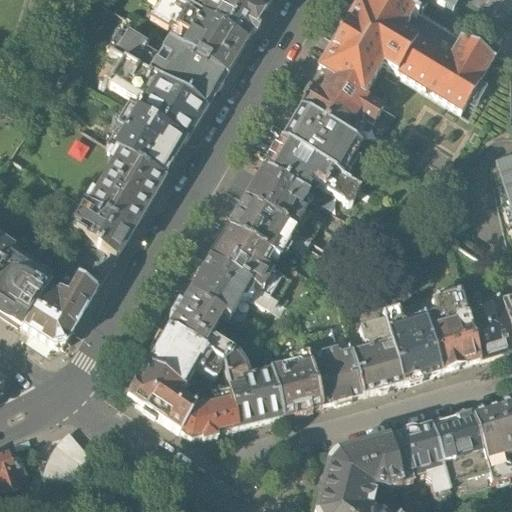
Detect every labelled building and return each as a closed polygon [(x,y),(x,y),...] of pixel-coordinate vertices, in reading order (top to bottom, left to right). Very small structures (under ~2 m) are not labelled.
[(170,0),(168,3),(244,49),(267,11),(247,0),(218,0),(216,5),(207,0),(170,0)] [(273,0),(247,0),(267,11),(273,0)] [(322,80),(299,112),(358,149),(360,149),(382,112),(363,100),(381,70),(459,118),(493,63),(459,42),(447,62),(402,35),(413,15),(389,0),(365,0),(360,10),(357,8),(352,15),(322,66),(316,76),(322,80)] [(449,0),(389,0),(413,15),(420,18),(429,4),(443,12),(449,0)] [(225,82),(244,49),(168,3),(163,1),(149,25),(166,35),(169,31),(186,41),(178,54),(225,82)] [(204,115),(225,82),(178,54),(168,48),(162,58),(127,37),(113,61),(120,65),(204,115)] [(184,149),(204,115),(120,65),(104,91),(139,112),(135,120),(184,149)] [(288,129),(279,144),(339,180),(358,149),(299,112),(288,129)] [(161,188),(184,149),(135,120),(112,158),(117,161),(161,188)] [(277,149),(262,173),(303,198),(313,184),(345,204),(345,210),(351,209),(353,204),(355,198),(364,203),(367,197),(339,180),(279,144),(277,149)] [(117,161),(101,187),(146,214),(161,188),(117,161)] [(500,310),(511,350),(511,163),(495,169),(511,219),(511,305),(507,307),(500,310)] [(247,199),(244,204),(310,244),(319,229),(302,218),(302,217),(297,214),(306,200),(303,198),(262,173),(257,181),(247,199)] [(130,240),(146,214),(101,187),(85,213),(130,240)] [(242,207),(227,232),(266,256),(277,262),(285,248),(302,258),(310,244),(244,204),(242,207)] [(114,267),(130,240),(85,213),(81,210),(64,238),(114,267)] [(211,258),(208,263),(276,304),(277,304),(290,283),(273,273),(269,274),(259,268),(266,256),(227,232),(211,258)] [(0,244),(0,272),(9,258),(13,252),(0,244)] [(53,286),(9,258),(0,272),(0,315),(23,331),(48,294),(53,286)] [(276,304),(208,263),(203,272),(198,274),(193,283),(194,287),(191,291),(188,297),(222,318),(227,321),(238,302),(247,301),(270,314),(276,304)] [(57,300),(48,294),(23,331),(54,350),(66,347),(100,296),(97,294),(79,283),(68,300),(60,295),(57,300)] [(435,316),(424,319),(441,377),(472,366),(479,364),(464,318),(458,295),(431,303),(435,316)] [(170,326),(167,331),(222,364),(234,356),(212,342),(211,343),(208,341),(222,318),(188,297),(181,309),(177,306),(169,320),(173,322),(170,326)] [(479,314),(464,318),(479,364),(493,360),(511,354),(511,350),(500,310),(496,299),(477,304),(479,314)] [(396,313),(382,317),(384,324),(403,387),(437,378),(441,377),(424,319),(422,317),(417,319),(418,323),(405,327),(399,323),(396,313)] [(350,356),(362,398),(399,388),(403,387),(384,324),(359,331),(363,345),(368,347),(369,350),(350,356)] [(165,335),(145,367),(183,389),(195,369),(213,379),(222,364),(167,331),(165,335)] [(302,339),(306,356),(321,409),(328,407),(362,398),(350,356),(350,355),(338,358),(330,331),(302,339)] [(234,356),(222,364),(229,393),(238,430),(245,429),(282,420),(269,374),(248,380),(245,368),(236,355),(234,356)] [(269,373),(269,374),(282,420),(288,418),(321,409),(306,356),(288,361),(290,368),(269,373)] [(183,389),(145,367),(142,372),(126,400),(179,435),(195,408),(182,400),(181,396),(179,395),(183,389)] [(198,410),(195,408),(179,435),(190,442),(226,433),(238,430),(229,393),(210,398),(213,407),(198,410)] [(487,475),(511,467),(511,423),(506,403),(471,414),(487,475)] [(471,414),(425,428),(439,482),(445,498),(490,486),(487,475),(471,414)] [(425,428),(390,436),(404,491),(439,482),(425,428)] [(56,472),(48,511),(50,511),(87,511),(94,479),(89,478),(91,472),(95,466),(105,456),(81,429),(75,435),(69,442),(64,449),(59,460),(56,472)] [(390,436),(330,457),(321,490),(314,511),(379,511),(369,503),(372,494),(404,491),(390,436)] [(14,455),(0,460),(0,496),(3,506),(25,499),(23,494),(36,490),(26,459),(17,462),(14,455)]
